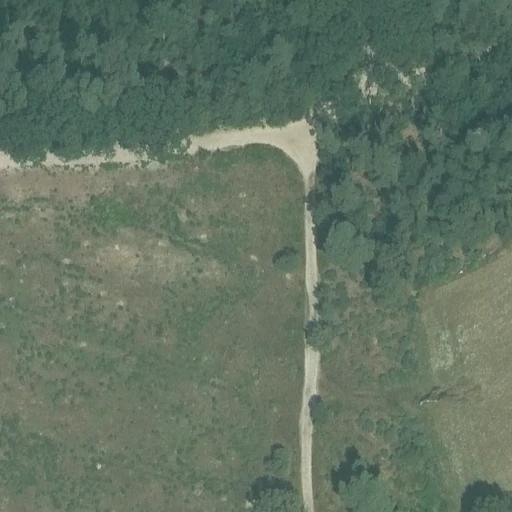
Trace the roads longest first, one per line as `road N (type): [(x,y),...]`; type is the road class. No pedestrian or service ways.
road 1 (track): [(310,511),(305,126)]
road 2 (track): [(0,155),(269,140),(305,126)]
road 3 (track): [(373,86),(511,53)]
